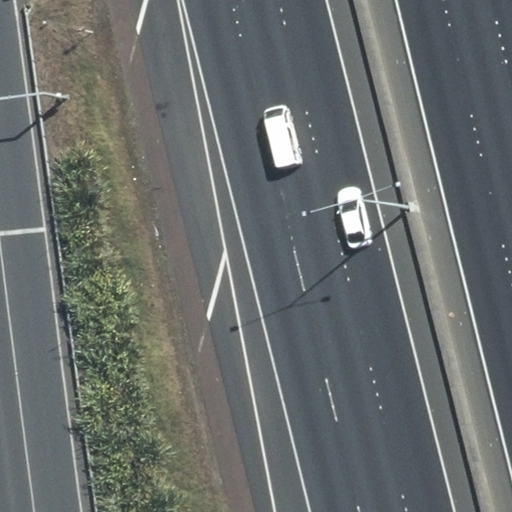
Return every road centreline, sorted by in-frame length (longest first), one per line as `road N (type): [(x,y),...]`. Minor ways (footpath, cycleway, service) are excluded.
road 1 (motorway): [(409,511),(280,0)]
road 2 (motorway): [(443,0),(511,275)]
